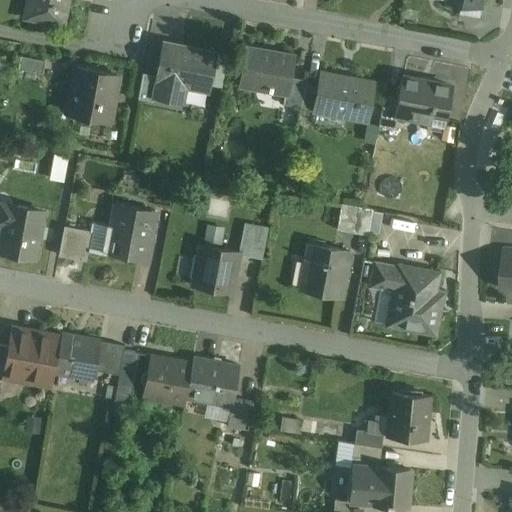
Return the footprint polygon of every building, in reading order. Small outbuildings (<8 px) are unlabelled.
[(27,0),(25,18),(62,25),(66,0),(27,0)] [(215,53),(162,43),(156,76),(152,97),(153,97),(178,102),(181,84),(207,90),(215,53)] [(293,56),(246,47),(239,85),(272,91),(273,84),(285,86),(282,104),(284,104),(289,77),(293,56)] [(44,61),(20,57),(18,69),(42,73),(44,61)] [(117,75),(75,67),(72,86),(82,88),(77,114),(109,120),(117,75)] [(156,76),(142,73),(137,99),(152,102),(153,97),(152,97),(156,76)] [(372,83),(321,73),(318,86),(314,110),(365,119),(372,83)] [(452,86),(401,76),(397,97),(394,114),(397,115),(444,124),(452,86)] [(305,80),(289,77),(284,104),(300,107),(304,84),(305,80)] [(318,86),(304,84),(300,107),(314,110),(318,86)] [(397,97),(383,95),(378,126),(394,129),(397,115),(394,114),(397,97)] [(51,176),(65,178),(69,154),(55,152),(51,176)] [(154,211),(115,203),(111,226),(107,248),(106,252),(145,259),(154,211)] [(42,211),(0,204),(0,222),(7,224),(2,251),(33,257),(42,211)] [(358,206),(342,204),(337,229),(353,232),(358,206)] [(372,209),(358,206),(353,232),(367,235),(372,209)] [(107,248),(111,226),(93,222),(91,231),(89,244),(94,245),(107,248)] [(267,228),(250,225),(244,255),(261,258),(267,228)] [(94,248),(94,245),(89,244),(91,231),(64,226),(58,255),(86,260),(88,247),(94,248)] [(349,251),(323,246),(324,242),(309,239),(299,289),(341,297),(349,251)] [(238,252),(200,245),(193,285),(230,292),(238,252)] [(511,249),(502,248),(499,288),(511,289),(511,249)] [(397,266),(374,262),(369,286),(393,290),(397,266)] [(438,272),(398,265),(397,266),(393,290),(386,324),(434,333),(438,313),(430,312),(438,272)] [(60,337),(11,328),(7,346),(2,375),(3,375),(51,384),(53,371),(60,337)] [(100,340),(61,333),(60,337),(53,371),(93,379),(94,370),(100,340)] [(124,345),(100,340),(94,370),(118,374),(123,349),(124,345)] [(118,374),(118,375),(111,412),(119,413),(121,403),(129,405),(139,352),(123,349),(118,374)] [(191,362),(150,354),(147,371),(146,370),(141,374),(140,380),(143,384),(145,385),(142,396),(184,404),(185,398),(185,397),(191,362)] [(238,365),(192,356),(191,362),(185,397),(185,398),(229,406),(231,406),(232,398),(238,365)] [(428,395),(391,392),(387,435),(424,438),(428,395)] [(252,402),(232,398),(231,406),(229,406),(226,425),(247,429),(252,402)] [(383,433),(356,429),(354,442),(381,447),(383,433)] [(381,447),(354,442),(353,447),(352,456),(379,460),(381,447)] [(351,463),(352,456),(353,447),(336,445),(334,461),(351,463)] [(409,469),(353,464),(350,501),(382,503),(406,505),(409,469)] [(381,511),(382,503),(350,501),(349,511),(381,511)]
